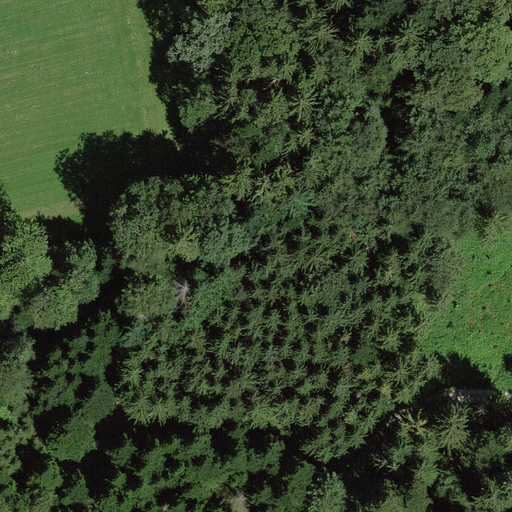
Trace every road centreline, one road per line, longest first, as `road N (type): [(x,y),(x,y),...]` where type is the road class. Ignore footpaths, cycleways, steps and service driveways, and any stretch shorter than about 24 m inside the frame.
road 1 (track): [(0,416),(176,190),(195,149),(224,0)]
road 2 (track): [(340,511),(361,451),(406,405),(437,393),(511,398)]
